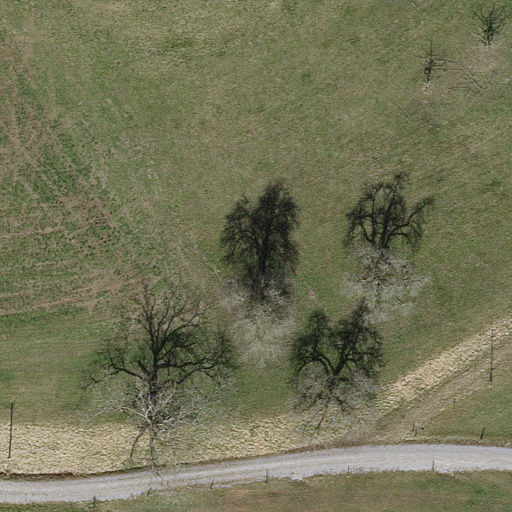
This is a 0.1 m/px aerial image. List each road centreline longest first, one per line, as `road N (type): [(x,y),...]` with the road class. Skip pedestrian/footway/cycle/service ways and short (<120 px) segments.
road 1 (track): [(0,487),(353,457),(511,460)]
road 2 (track): [(353,457),(511,339)]
